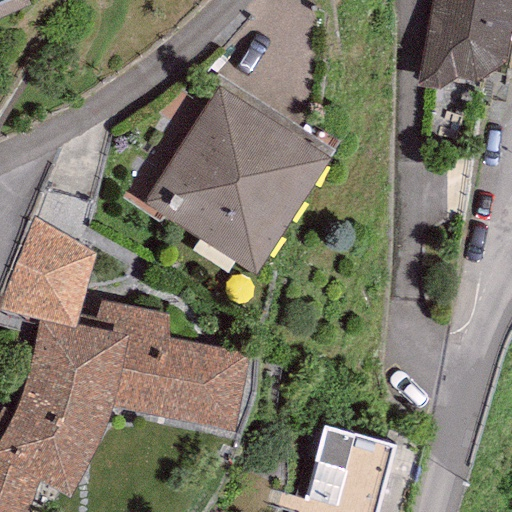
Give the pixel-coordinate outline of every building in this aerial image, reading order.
[(0,0),(0,18),(30,4),(27,0),(0,0)] [(511,0),(431,0),(417,84),(438,88),(455,77),(477,81),(504,62),(511,12),(511,0)] [(219,84),(143,201),(254,272),(329,156),(219,84)] [(167,313),(100,300),(94,328),(40,315),(28,373),(20,399),(12,413),(1,406),(0,408),(0,511),(26,511),(28,505),(38,481),(69,497),(80,475),(104,429),(111,408),(233,430),(249,354),(168,338),(167,313)] [(375,511),(394,443),(323,425),(300,511),(375,511)]
